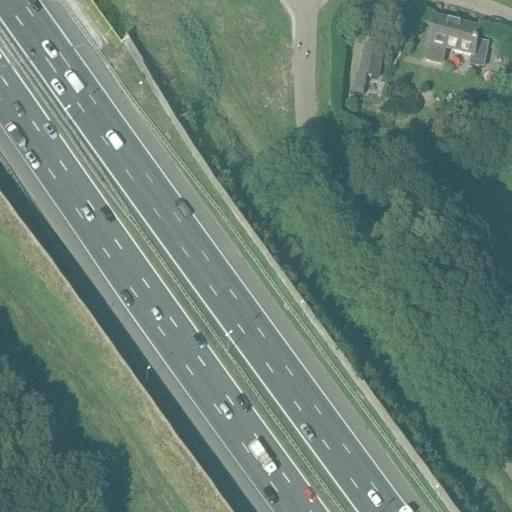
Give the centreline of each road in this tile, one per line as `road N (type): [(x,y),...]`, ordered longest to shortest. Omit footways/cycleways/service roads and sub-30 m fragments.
road 1 (motorway): [(390,511),(15,0)]
road 2 (motorway): [(0,75),(302,511)]
road 3 (unclassified): [(511,454),(325,185),(302,0)]
road 4 (track): [(0,271),(176,511)]
